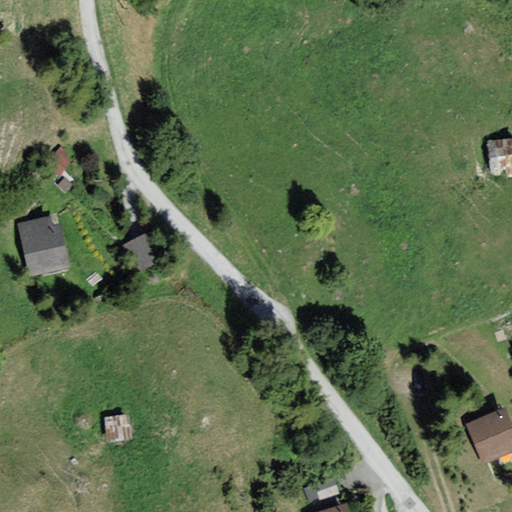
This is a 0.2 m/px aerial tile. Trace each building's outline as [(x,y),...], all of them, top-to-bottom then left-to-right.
[(511,144),(488,146),(491,179),(511,177),(511,144)] [(64,220),(21,227),(30,278),(73,270),(64,220)] [(153,235),(123,250),(136,277),(167,263),(153,235)] [(106,436),(130,435),(129,410),(105,411),(106,436)] [(511,410),(470,427),(486,465),(511,455),(511,410)] [(307,484),(312,502),(336,495),(331,477),(307,484)]
